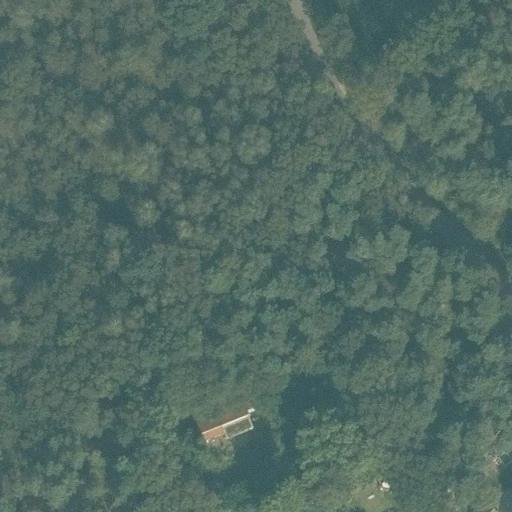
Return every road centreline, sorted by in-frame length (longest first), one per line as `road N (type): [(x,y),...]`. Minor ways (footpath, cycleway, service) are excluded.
road 1 (track): [(7,511),(176,315),(194,280),(377,126)]
road 2 (unclassified): [(511,294),(377,126),(322,45),(305,0)]
road 3 (track): [(511,1),(377,126)]
